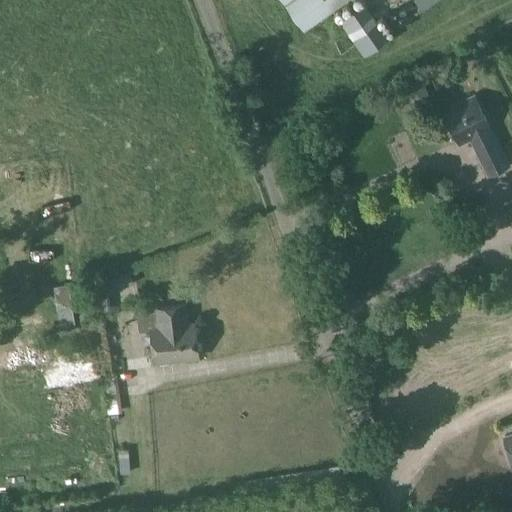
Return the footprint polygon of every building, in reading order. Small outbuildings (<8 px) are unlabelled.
[(348,0),(282,0),(304,31),(348,0)] [(507,164),(474,97),(445,111),(459,140),(469,135),(488,174),(507,164)] [(511,197),(501,203),(511,224),(511,197)] [(151,328),(155,362),(198,357),(194,323),(187,324),(185,305),(154,309),(156,327),(151,328)] [(63,389),(108,384),(107,369),(100,370),(98,356),(81,358),(80,354),(61,356),(61,351),(57,352),(59,370),(61,369),(63,389)] [(506,452),(509,451),(511,460),(511,433),(504,436),(505,439),(503,440),(506,452)] [(104,470),(91,471),(91,483),(105,482),(104,470)]
